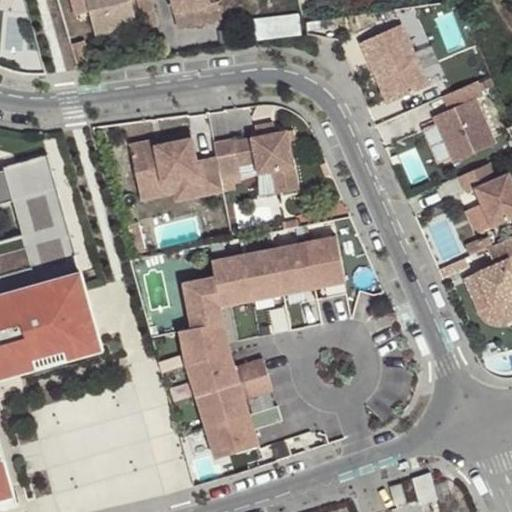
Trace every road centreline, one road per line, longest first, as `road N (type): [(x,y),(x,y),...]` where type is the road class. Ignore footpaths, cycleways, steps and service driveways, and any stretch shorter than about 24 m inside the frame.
road 1 (residential): [(472,421),(343,130),(321,97),(275,75),(39,106),(0,96)]
road 2 (residential): [(196,511),(472,421)]
